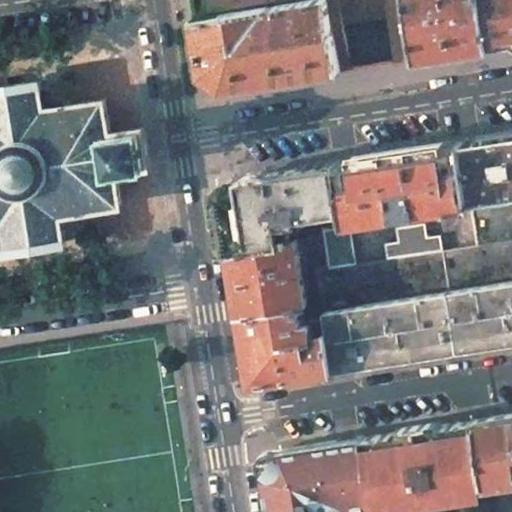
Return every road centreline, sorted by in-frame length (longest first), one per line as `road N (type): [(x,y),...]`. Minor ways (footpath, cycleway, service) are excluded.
road 1 (residential): [(511,86),(177,142)]
road 2 (residential): [(220,418),(511,374)]
road 3 (unclassified): [(0,323),(199,287)]
road 4 (residential): [(199,287),(177,142)]
road 5 (residential): [(177,142),(154,0)]
road 6 (residential): [(220,418),(199,287)]
